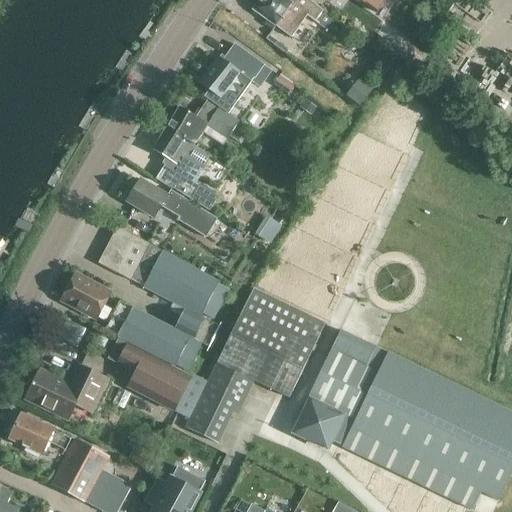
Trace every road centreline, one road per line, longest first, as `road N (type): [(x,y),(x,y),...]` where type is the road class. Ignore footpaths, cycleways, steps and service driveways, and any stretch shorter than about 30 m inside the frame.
road 1 (tertiary): [(0,351),(78,197),(205,0)]
road 2 (unknown): [(424,511),(330,429),(272,410),(252,422),(210,511)]
